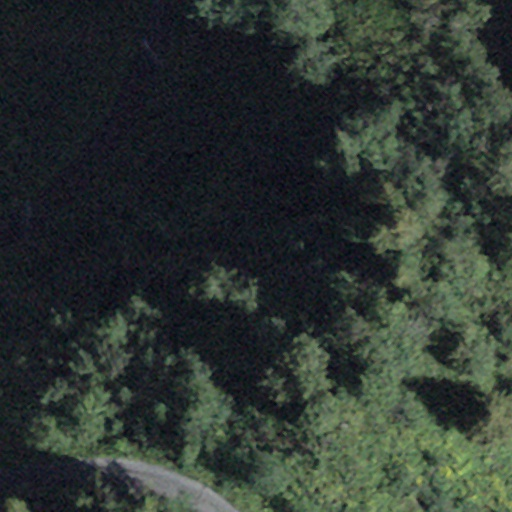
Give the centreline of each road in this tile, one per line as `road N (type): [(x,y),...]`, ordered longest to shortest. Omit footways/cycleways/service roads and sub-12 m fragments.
road 1 (track): [(163,0),(157,40),(68,188),(0,231)]
road 2 (track): [(0,489),(67,479),(177,481),(235,511)]
